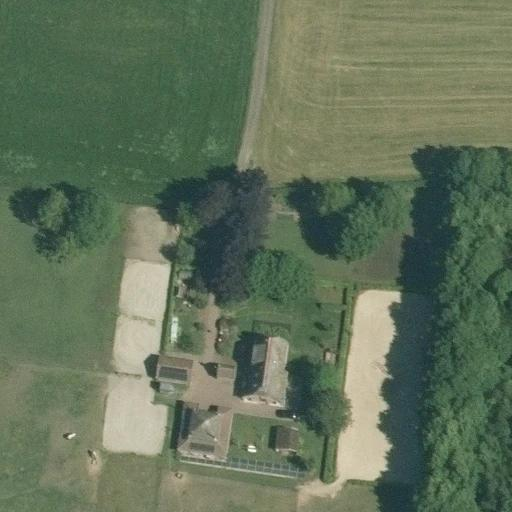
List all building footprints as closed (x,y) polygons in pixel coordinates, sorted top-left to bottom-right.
[(250,371),(246,371),(242,400),(283,405),(287,375),(284,375),(287,347),(253,343),(250,371)] [(162,363),(160,380),(188,385),(191,367),(162,363)] [(233,383),(235,369),(218,366),(216,380),(233,383)] [(197,407),(186,406),(179,452),(224,458),(231,412),(218,411),(217,420),(196,416),(197,407)] [(284,432),(281,451),(294,453),(297,434),(284,432)]
